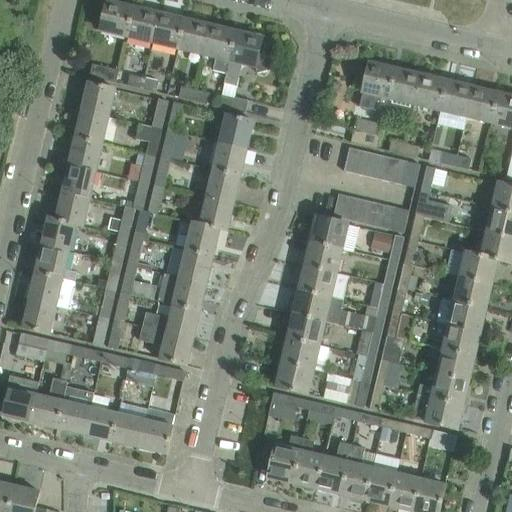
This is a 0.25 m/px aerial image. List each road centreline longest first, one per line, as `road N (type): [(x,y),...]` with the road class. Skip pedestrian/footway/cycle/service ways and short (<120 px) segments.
road 1 (residential): [(192,490),(232,319),(279,208),(326,9)]
road 2 (residential): [(0,283),(67,0)]
road 3 (residential): [(487,47),(326,9)]
road 4 (residential): [(478,511),(511,376)]
